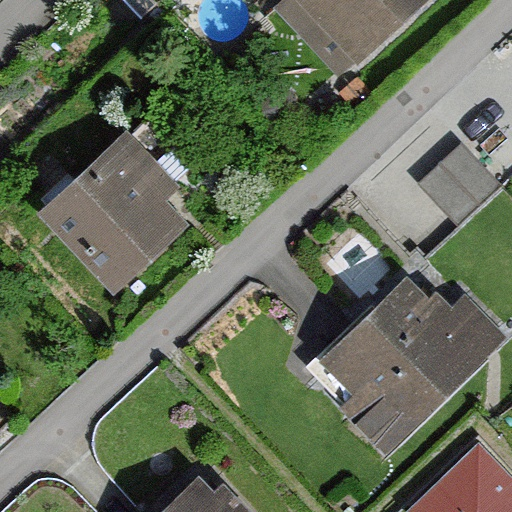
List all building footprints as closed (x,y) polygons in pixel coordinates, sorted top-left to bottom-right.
[(278,0),(258,19),(321,87),(416,0),(278,0)] [(170,189),(112,130),(26,213),(109,298),(178,231),(153,205),(170,189)] [(463,131),(418,172),(455,212),(500,171),(463,131)] [(418,302),(396,279),(309,362),(344,398),(333,409),(379,457),(501,341),(459,296),(443,311),(427,293),(418,302)] [(471,511),(480,502),(490,511),(511,511),(511,456),(478,425),(408,501),(419,511),(471,511)] [(203,495),(185,477),(149,511),(237,511),(212,486),(203,495)]
